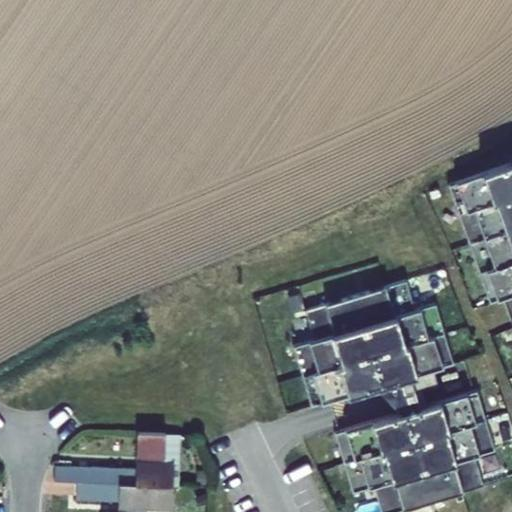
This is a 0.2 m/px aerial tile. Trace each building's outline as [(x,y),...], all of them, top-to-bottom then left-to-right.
[(509,293),(511,292),(511,160),(458,179),(496,298),(509,293)] [(299,342),(317,402),(453,361),(437,302),(418,307),(409,274),(306,304),(315,337),(299,342)] [(494,450),(477,389),(336,430),(354,494),(375,487),(382,511),(399,511),(485,487),(477,456),(494,450)] [(93,467),(92,482),(172,485),(173,461),(163,461),(164,433),(137,432),(136,455),(140,455),(140,463),(135,463),(135,468),(93,467)] [(172,485),(178,486),(180,433),(164,433),(163,461),(173,461),(172,485)] [(171,509),(172,485),(92,482),(76,482),(75,498),(118,500),(118,506),(123,506),(122,511),(142,511),(143,508),(148,508),(171,509)]
